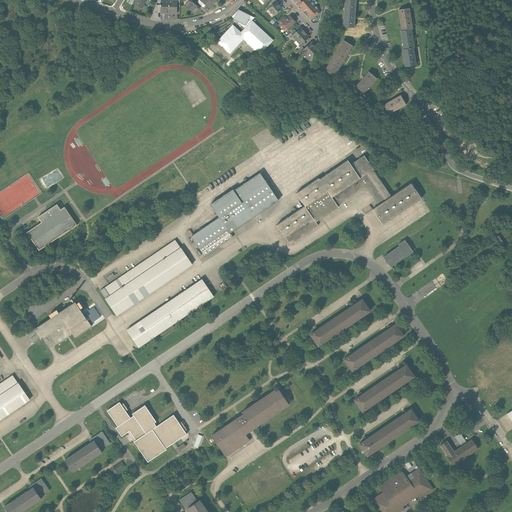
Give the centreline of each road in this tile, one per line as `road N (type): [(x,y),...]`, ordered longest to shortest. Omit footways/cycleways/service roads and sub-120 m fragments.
road 1 (residential): [(372,0),(388,63),(425,106),(450,162),(511,188)]
road 2 (residential): [(238,0),(176,26),(112,12)]
